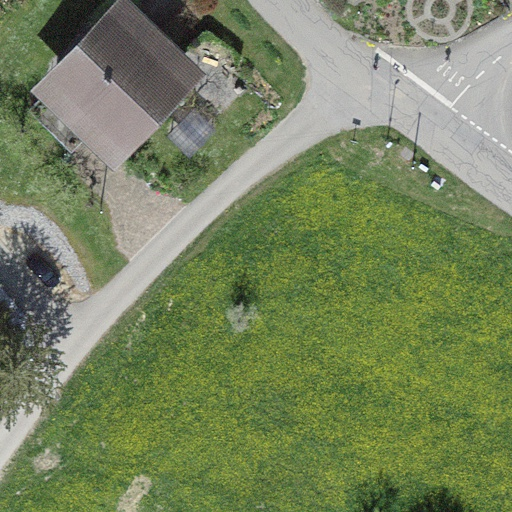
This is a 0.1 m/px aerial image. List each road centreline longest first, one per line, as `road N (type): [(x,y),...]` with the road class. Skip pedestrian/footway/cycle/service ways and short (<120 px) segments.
road 1 (track): [(0,465),(103,324),(386,72)]
road 2 (tertiary): [(421,111),(315,0)]
